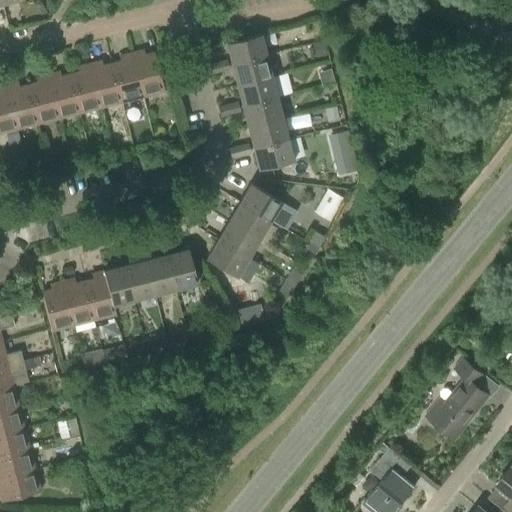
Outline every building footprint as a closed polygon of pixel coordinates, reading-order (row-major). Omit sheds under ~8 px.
[(225,42),(229,59),(227,59),(228,64),(265,55),(259,33),(225,42)] [(325,56),(322,44),(313,46),(315,58),(325,56)] [(143,50),(130,53),(142,97),(163,91),(153,52),(144,54),(143,50)] [(111,63),(121,102),(142,97),(130,53),(118,56),(119,61),(111,63)] [(219,73),(232,69),(236,85),(270,76),(265,55),(228,64),(227,59),(216,62),(219,73)] [(89,63),(100,107),(121,102),(111,63),(102,65),(101,60),(89,63)] [(209,75),(219,73),(216,62),(206,65),(209,75)] [(69,74),(79,113),(100,107),(89,63),(76,67),(78,71),(69,74)] [(47,74),(58,118),(79,113),(69,74),(60,76),(59,71),(47,74)] [(27,84),(37,123),(58,118),(47,74),(35,77),(36,82),(27,84)] [(270,76),(236,85),(240,101),(237,102),(238,106),(276,97),(270,76)] [(5,85),(16,129),(37,123),(27,84),(18,87),(17,82),(5,85)] [(0,132),(16,129),(5,85),(0,86),(0,132)] [(230,115),(243,112),(247,127),(281,118),(276,97),(238,106),(237,102),(227,104),(230,115)] [(220,118),(230,115),(227,104),(217,107),(220,118)] [(338,120),(336,107),(324,109),(326,122),(338,120)] [(281,118),(247,127),(251,142),(248,143),(249,148),(287,139),(281,118)] [(352,152),(347,130),(329,135),(334,157),(352,152)] [(238,146),(241,156),(253,153),(258,169),(292,160),(287,139),(249,148),(248,143),(238,146)] [(230,159),(241,156),(238,146),(228,148),(230,159)] [(250,183),(238,202),(269,220),(280,201),(250,183)] [(334,212),(342,200),(327,191),(319,204),(334,212)] [(269,220),(238,202),(227,221),(258,239),(269,220)] [(216,239),(247,257),(258,239),(227,221),(216,239)] [(323,237),(313,231),(300,253),(309,259),(323,237)] [(236,276),(247,257),(216,239),(205,258),(236,276)] [(187,249),(166,254),(175,289),(196,283),(187,249)] [(145,260),(154,294),(175,289),(166,254),(145,260)] [(124,265),(133,300),(154,294),(145,260),(124,265)] [(111,305),(112,305),(133,300),(124,265),(102,270),(111,305)] [(300,274),(291,268),(278,290),(287,296),(300,274)] [(92,278),(83,280),(93,320),(115,314),(112,305),(111,305),(102,270),(91,274),(92,278)] [(61,281),(72,325),(93,320),(83,280),(75,283),(73,278),(61,281)] [(51,331),(72,325),(61,281),(49,284),(50,289),(41,291),(51,331)] [(263,320),(260,303),(234,310),(238,326),(263,320)] [(0,317),(0,341),(1,341),(0,337),(0,328),(13,326),(10,315),(0,317)] [(200,337),(197,326),(172,332),(175,343),(200,337)] [(158,347),(155,336),(131,342),(134,354),(158,347)] [(1,341),(0,341),(0,364),(22,359),(19,350),(4,354),(1,341)] [(116,359),(112,347),(101,350),(104,362),(116,359)] [(0,364),(0,388),(12,386),(9,373),(24,370),(24,369),(35,366),(33,358),(22,361),(22,360),(22,359),(0,364)] [(423,418),(451,439),(486,394),(474,384),(481,374),(475,369),(462,359),(455,369),(464,376),(444,402),(439,397),(423,418)] [(0,411),(18,407),(12,386),(0,388),(0,411)] [(0,433),(23,428),(18,407),(0,411),(0,433)] [(0,455),(28,449),(23,428),(0,433),(0,455)] [(382,441),(377,447),(384,453),(370,471),(381,480),(365,501),(378,511),(393,511),(415,486),(402,476),(411,465),(382,441)] [(0,478),(34,469),(28,449),(0,455),(0,478)] [(511,511),(511,466),(511,465),(495,485),(511,498),(511,503),(507,510),(509,511),(511,511)] [(39,490),(34,469),(0,478),(0,501),(20,496),(39,490)]
